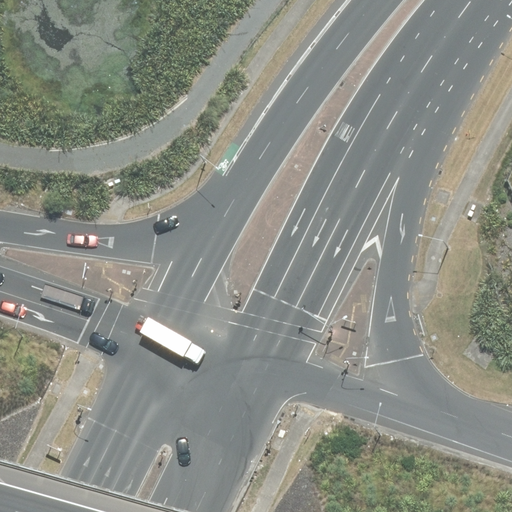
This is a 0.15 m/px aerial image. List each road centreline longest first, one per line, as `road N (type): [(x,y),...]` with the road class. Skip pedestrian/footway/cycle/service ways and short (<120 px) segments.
road 1 (motorway): [(475,0),(388,315),(407,378),(487,427)]
road 2 (primary): [(470,0),(395,113),(264,370)]
road 3 (track): [(0,138),(72,154),(116,150),(156,125),(255,0)]
road 4 (primary): [(225,212),(380,0)]
road 5 (trunk): [(0,227),(152,247),(188,238),(225,212)]
road 6 (motorway): [(264,370),(487,427)]
road 7 (primary): [(76,511),(160,342)]
road 8 (trunk): [(0,292),(160,342)]
road 9 (primary): [(264,370),(194,511)]
road 10 (primary): [(160,342),(225,212)]
